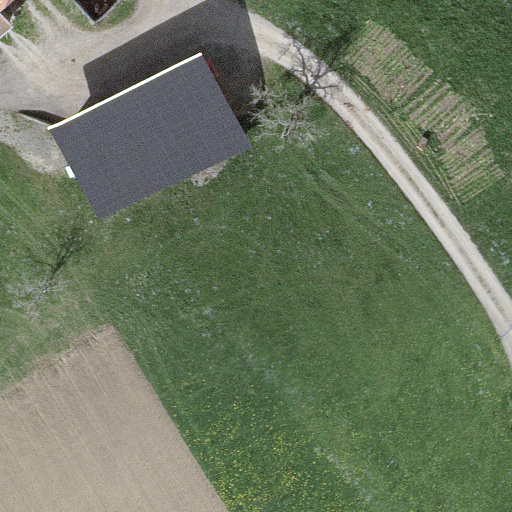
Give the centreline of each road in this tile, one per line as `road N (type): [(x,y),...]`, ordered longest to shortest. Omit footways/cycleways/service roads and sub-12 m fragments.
road 1 (track): [(511,321),(334,88),(272,41),(193,0)]
road 2 (track): [(0,88),(196,2)]
